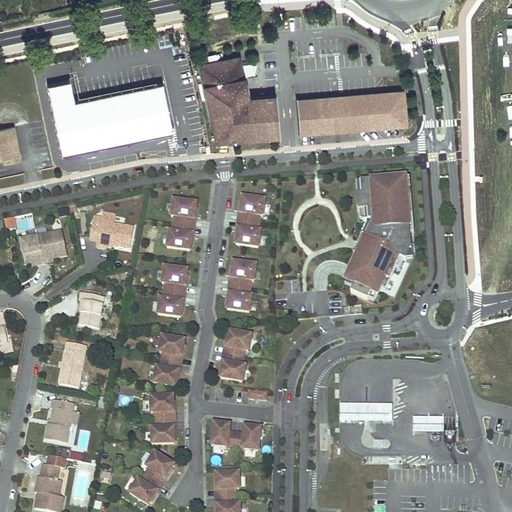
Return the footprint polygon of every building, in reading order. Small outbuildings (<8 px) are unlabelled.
[(266,98),(248,100),(240,59),(203,66),(219,140),(282,137),(279,106),(275,106),(274,98),(266,98)] [(172,129),(161,80),(73,100),(69,80),(48,83),(61,152),(172,129)] [(298,103),(301,134),(407,126),(404,94),(385,96),(298,103)] [(18,155),(13,127),(0,129),(0,158),(4,158),(18,155)] [(20,160),(18,155),(4,158),(5,163),(20,160)] [(406,179),(360,183),(362,196),(356,196),(358,212),(359,212),(367,212),(368,222),(372,222),(373,228),(369,229),(364,241),(368,243),(362,257),(358,255),(357,256),(346,281),(347,281),(355,284),(353,289),(351,294),(368,301),(369,299),(372,293),(377,296),(380,289),(385,280),(390,282),(396,268),(400,259),(403,261),(407,252),(411,252),(410,235),(409,215),(408,215),(407,199),(406,179)] [(409,215),(410,235),(414,235),(410,179),(406,179),(407,199),(408,215),(409,215)] [(262,217),(264,201),(242,198),(240,214),(243,214),(242,222),(258,224),(259,216),(262,217)] [(194,220),(196,204),(173,201),(171,216),(174,217),(173,225),(190,227),(191,219),(194,220)] [(367,212),(359,212),(360,220),(363,222),(366,222),(368,222),(367,212)] [(130,250),(134,228),(114,224),(115,216),(103,214),(103,218),(94,216),(89,241),(97,242),(97,243),(108,246),(130,250)] [(13,218),(5,219),(6,228),(14,227),(13,218)] [(258,248),(260,232),(257,232),(258,224),(242,222),(241,229),(238,229),(236,245),(258,248)] [(368,222),(366,222),(367,225),(353,254),(357,256),(358,255),(362,257),(368,243),(364,241),(369,229),(373,228),(372,222),(368,222)] [(190,251),(192,235),(189,235),(190,227),(173,225),(172,232),(169,232),(167,248),(190,251)] [(43,265),(37,237),(36,231),(26,233),(27,240),(20,242),(25,265),(32,263),(35,263),(36,266),(43,265)] [(67,256),(62,232),(37,237),(43,265),(50,263),(50,260),(53,259),(67,256)] [(253,282),(255,266),(233,263),(231,279),(234,279),(233,287),(249,289),(250,281),(253,282)] [(185,287),(187,271),(164,268),(162,284),(165,284),(164,292),(180,294),(182,286),(185,287)] [(390,282),(385,280),(380,289),(386,291),(390,282)] [(355,284),(347,281),(345,286),(353,289),(355,284)] [(249,313),(251,297),(248,297),(249,289),(233,287),(232,295),(229,294),(227,310),(249,313)] [(181,318),(183,302),(179,302),(180,294),(164,292),(163,299),(160,299),(158,315),(181,318)] [(377,296),(372,293),(369,299),(375,302),(377,296)] [(102,316),(105,299),(105,298),(81,294),(79,302),(81,302),(84,303),(82,314),(79,326),(99,329),(102,316)] [(109,318),(113,300),(105,299),(102,316),(109,318)] [(249,352),(252,336),(229,332),(226,348),(229,348),(228,356),(244,359),(246,351),(249,352)] [(181,357),(184,342),(162,337),(159,353),(162,354),(161,361),(177,364),(178,356),(181,357)] [(79,389),(87,347),(67,343),(59,385),(79,389)] [(243,383),(246,367),(243,366),(244,359),(228,356),(226,363),(224,363),(221,378),(243,383)] [(176,388),(179,372),(176,372),(177,364),(161,361),(159,369),(156,368),(153,384),(176,388)] [(266,401),(267,393),(249,391),(248,399),(266,401)] [(174,413),(173,397),(150,398),(151,414),(154,414),(154,421),(171,420),(171,413),(174,413)] [(67,445),(71,424),(73,412),(74,405),(53,401),(52,409),(54,410),(51,426),(48,425),(46,440),(67,445)] [(392,424),(393,407),(340,406),(340,423),(392,424)] [(175,444),(174,428),(171,429),(171,420),(154,421),(154,429),(151,429),(152,445),(175,444)] [(443,431),(443,422),(414,422),(414,431),(443,431)] [(235,450),(237,434),(229,433),(230,426),(214,424),(211,446),(228,448),(227,450),(235,450)] [(258,451),(261,429),(245,427),(244,435),(237,434),(235,450),(242,451),(242,450),(258,451)] [(165,479),(174,466),(154,454),(146,467),(149,469),(145,475),(159,484),(163,478),(165,479)] [(56,488),(58,481),(60,469),(64,470),(66,460),(49,457),(48,466),(43,465),(40,478),(39,478),(35,493),(38,494),(35,509),(49,511),(61,511),(64,498),(59,497),(61,489),(56,488)] [(220,498),(237,498),(237,490),(240,490),(239,474),(216,475),(217,490),(220,490),(220,498)] [(149,506),(157,492),(154,491),(159,484),(145,475),(140,482),(138,480),(129,493),(149,506)] [(240,511),(240,505),(237,505),(237,498),(220,498),(220,506),(217,506),(217,511),(240,511)]
